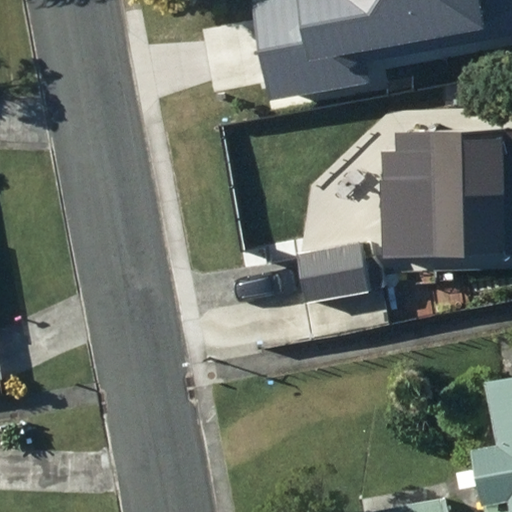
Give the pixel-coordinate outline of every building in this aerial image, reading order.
[(511,122),(407,127),(408,147),(393,147),(395,188),(415,187),(418,252),(511,248),(511,122)] [(330,131),(283,136),(286,158),(332,153),(330,131)] [(373,240),(312,251),(313,259),(304,260),(310,295),(318,293),(318,298),(399,284),(394,254),(376,257),(373,240)] [(511,442),(496,445),(500,465),(470,470),(473,487),(498,483),(502,511),(511,511),(511,376),(509,377),(511,392),(511,442)] [(458,511),(456,496),(375,511),(458,511)]
